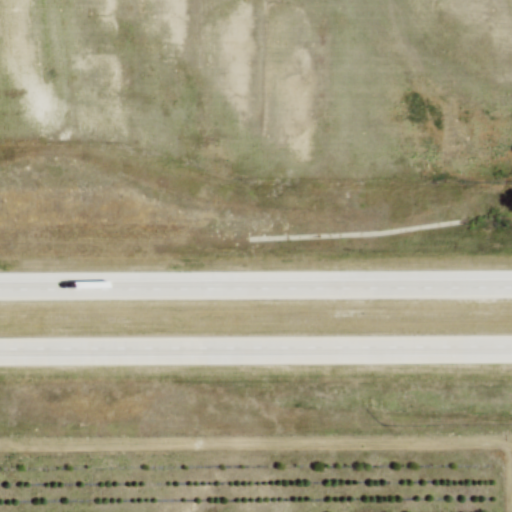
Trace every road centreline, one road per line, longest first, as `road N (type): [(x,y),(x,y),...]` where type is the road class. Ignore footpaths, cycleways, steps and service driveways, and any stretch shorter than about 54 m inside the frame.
road 1 (motorway): [(0,348),(511,345)]
road 2 (motorway): [(511,288),(0,290)]
